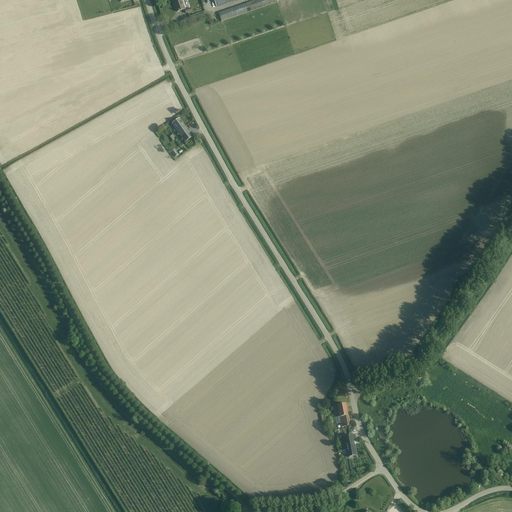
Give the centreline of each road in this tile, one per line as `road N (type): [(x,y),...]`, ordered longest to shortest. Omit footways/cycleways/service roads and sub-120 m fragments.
road 1 (unclassified): [(353,397),(338,355),(189,100),(147,0)]
road 2 (unclassified): [(353,397),(405,377),(511,229)]
road 3 (unclassified): [(243,511),(317,505),(382,467)]
